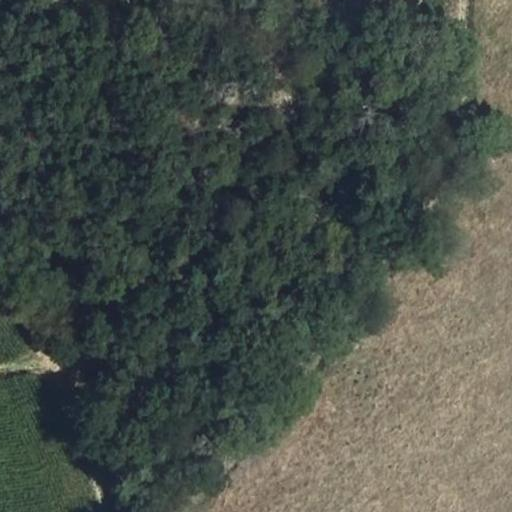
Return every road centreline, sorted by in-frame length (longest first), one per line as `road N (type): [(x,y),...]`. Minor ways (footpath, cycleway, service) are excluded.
road 1 (track): [(462,0),(460,92),(443,184),(328,348),(188,511)]
road 2 (track): [(328,348),(201,362),(147,349),(44,355)]
